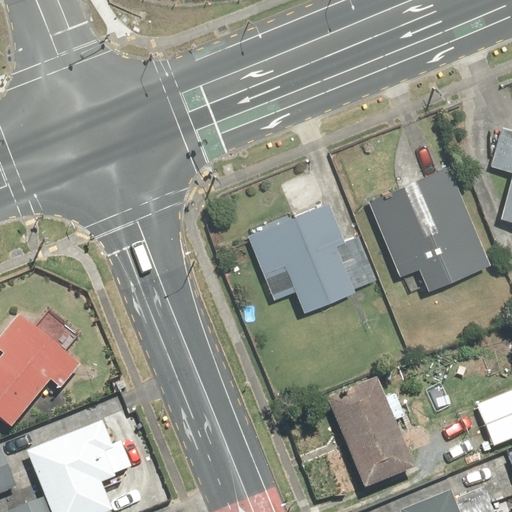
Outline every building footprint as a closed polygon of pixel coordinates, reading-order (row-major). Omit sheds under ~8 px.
[(511,131),(497,128),(488,166),(509,172),(498,218),(511,221),(511,131)] [(447,165),(365,198),(396,275),(416,268),(424,289),(487,264),(447,165)] [(325,203),(245,234),(270,298),(291,289),(299,311),(374,281),(355,234),(340,240),(325,203)] [(79,367),(14,315),(0,332),(0,424),(8,431),(48,382),(59,391),(79,367)] [(412,471),(375,379),(320,400),(357,493),(412,471)] [(511,392),(479,406),(496,450),(511,443),(511,392)] [(58,415),(0,437),(0,495),(34,482),(41,499),(8,511),(108,511),(97,485),(111,480),(101,454),(111,450),(100,423),(66,436),(58,415)] [(456,511),(448,491),(397,511),(456,511)]
